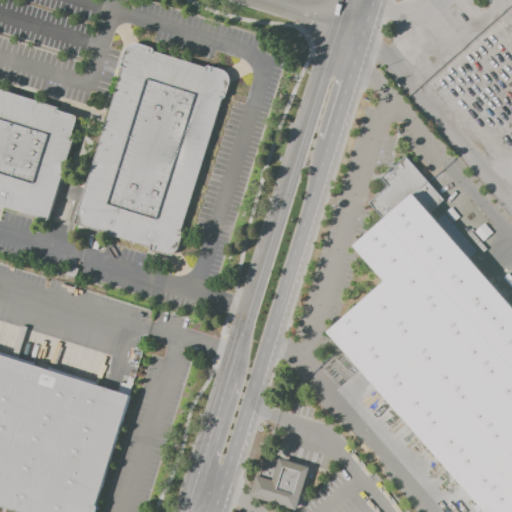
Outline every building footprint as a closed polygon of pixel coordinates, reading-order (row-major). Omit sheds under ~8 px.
[(129,44),(231,76),(175,256),(72,224),(129,44)] [(0,205),(0,89),(82,115),(48,221),(0,205)] [(511,511),(485,511),(328,331),(385,282),(354,247),(385,220),(369,202),(389,185),(382,178),(406,157),(444,200),(431,211),(511,303),(511,511)] [(452,206),(460,216),(454,221),(446,212),(452,206)] [(445,212),(478,250),(472,255),(439,217),(445,212)] [(484,222),(493,232),(483,241),(475,231),(484,222)] [(0,355),(130,397),(93,511),(21,511),(0,505),(0,355)] [(256,475),(259,476),(265,456),(278,460),(279,457),(309,467),(296,510),(249,495),(256,475)]
